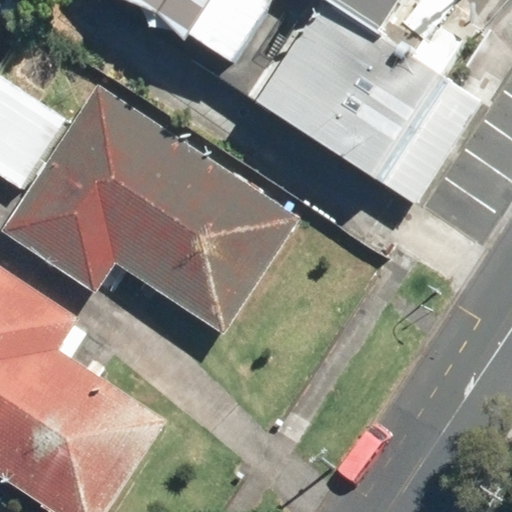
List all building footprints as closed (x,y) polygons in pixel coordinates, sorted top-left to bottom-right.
[(156,0),(256,64),(297,0),(156,0)] [(341,0),(401,38),(425,0),(341,0)] [(335,9),(270,108),(390,187),(455,87),(335,9)] [(0,55),(18,29),(0,18),(0,55)] [(79,116),(6,70),(0,78),(0,166),(34,187),(79,116)] [(112,84),(16,231),(112,294),(132,265),(242,337),(320,219),(112,84)] [(0,262),(0,465),(71,511),(123,511),(183,422),(75,352),(94,324),(0,262)]
